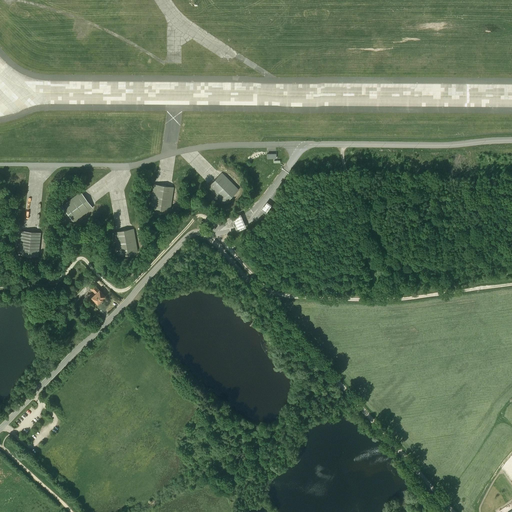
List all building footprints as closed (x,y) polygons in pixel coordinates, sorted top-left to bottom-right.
[(214,180),(208,186),(226,204),(239,190),(221,173),(214,180)] [(163,186),(154,184),(150,208),(170,211),(173,187),(163,186)] [(80,192),(62,206),(73,222),(92,208),(86,200),(80,192)] [(266,202),(261,210),(265,213),(271,205),(266,202)] [(240,214),(231,218),(232,220),(235,228),(236,231),(245,227),(244,225),(241,216),(240,214)] [(124,230),(114,232),(118,255),(137,252),(133,229),(124,230)] [(31,232),(21,231),(18,255),(38,257),(41,233),(31,232)] [(86,284),(70,300),(73,304),(90,288),(86,284)] [(99,290),(94,284),(90,288),(95,293),(99,290)] [(105,296),(99,290),(95,293),(91,297),(98,304),(105,296)]
